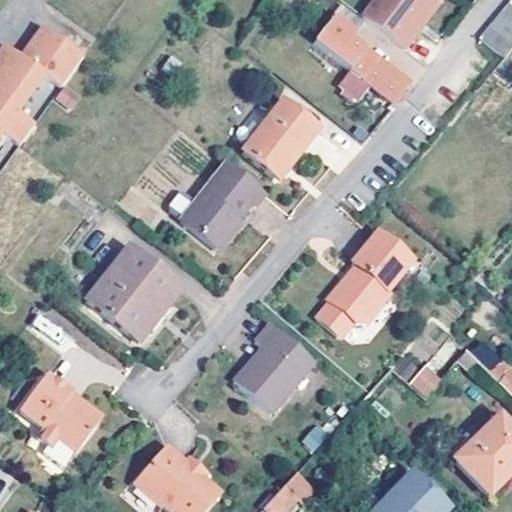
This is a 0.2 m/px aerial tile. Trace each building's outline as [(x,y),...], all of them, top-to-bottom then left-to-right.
[(230,0),(261,22),(275,4),(268,0),(230,0)] [(378,0),(362,20),(404,53),(422,31),(415,26),(435,1),(433,0),(378,0)] [(442,7),(435,1),(415,26),(422,31),(442,7)] [(334,21),(354,39),(363,28),(341,8),(331,19),(333,22),(334,21)] [(511,9),(503,20),(511,27),(511,9)] [(511,48),(511,27),(503,20),(493,32),(511,48)] [(353,40),(354,39),(334,21),(333,22),(316,42),(348,70),(368,87),(392,107),(408,87),(353,40)] [(22,59),(6,47),(0,55),(0,138),(3,135),(20,147),(35,126),(18,113),(45,77),(62,90),(84,60),(43,31),(22,59)] [(508,57),(511,52),(511,48),(493,32),(483,44),(504,62),(508,57)] [(504,62),(500,68),(505,73),(511,64),(511,61),(508,57),(504,62)] [(368,87),(348,70),(339,80),(339,90),(350,99),(358,98),(368,87)] [(78,98),(67,89),(58,101),(70,110),(78,98)] [(317,134),(281,105),(241,151),(273,179),(289,160),(293,163),(317,134)] [(232,230),(237,234),(242,228),(237,224),(251,207),(254,210),(265,197),(227,165),(180,222),(214,251),(232,230)] [(165,207),(177,218),(191,201),(179,191),(165,207)] [(232,230),(214,251),(219,255),(237,234),(232,230)] [(353,280),(350,277),(328,302),(330,304),(354,324),(356,326),(366,325),(391,297),(388,294),(413,264),(378,234),(352,265),(357,269),(360,272),(353,280)] [(158,298),(169,308),(182,291),(131,248),(114,269),(116,271),(114,273),(113,275),(110,274),(89,302),(127,334),(158,298)] [(357,269),(350,277),(353,280),(360,272),(357,269)] [(158,298),(127,334),(139,344),(169,308),(158,298)] [(343,336),(354,324),(330,304),(317,319),(338,337),(343,336)] [(497,388),(509,375),(493,358),(497,354),(491,348),(486,352),(476,341),(464,355),(497,388)] [(241,444),(267,413),(281,397),(285,392),(242,355),(226,372),(234,379),(238,382),(224,398),(221,395),(205,413),(241,444)] [(422,371),(408,387),(424,402),(438,385),(422,371)] [(511,378),(509,375),(497,388),(511,403),(511,378)] [(61,441),(77,453),(103,420),(46,377),(21,410),(44,429),(38,437),(54,450),(61,441)] [(234,379),(221,395),(224,398),(238,382),(234,379)] [(281,397),(267,413),(277,421),(291,405),(281,397)] [(511,434),(499,421),(455,465),(488,499),(511,475),(511,434)] [(311,451),(328,436),(318,424),(301,439),(311,451)] [(71,462),(77,453),(61,441),(54,450),(71,462)] [(202,481),(185,466),(183,468),(165,452),(132,488),(159,511),(206,511),(220,497),(202,481)] [(185,466),(202,481),(208,475),(190,459),(185,466)] [(387,498),(401,511),(447,511),(410,475),(387,498)] [(262,511),(287,511),(296,503),(300,506),(313,493),(296,477),(262,511)] [(356,511),(371,511),(380,505),(372,497),(356,511)] [(401,511),(387,498),(380,505),(371,511),(401,511)]
